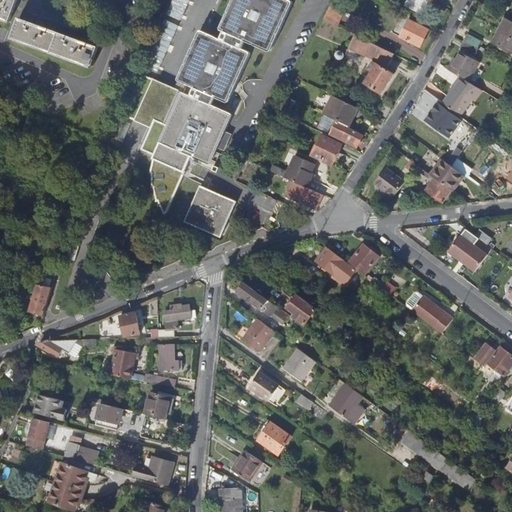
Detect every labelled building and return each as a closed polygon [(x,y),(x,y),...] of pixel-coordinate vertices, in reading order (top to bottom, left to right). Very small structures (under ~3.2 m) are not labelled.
[(17,2),(17,0),(0,0),(0,20),(9,24),(17,2)] [(295,4),(286,0),(236,0),(222,31),(231,35),(227,44),(202,32),(179,83),(200,92),(197,100),(184,94),(162,143),(211,165),(233,116),(213,107),(217,98),(229,104),(252,54),(244,50),(247,42),(272,54),(295,4)] [(345,4),(336,0),(325,20),(338,26),(346,9),(343,7),(345,4)] [(99,48),(77,40),(19,20),(11,41),(92,69),(99,48)] [(411,20),(402,38),(421,47),(430,30),(411,20)] [(511,23),(504,20),(491,44),(511,54),(511,23)] [(387,70),(395,54),(371,43),(356,35),(349,48),(378,61),(365,84),(382,95),(395,75),(387,70)] [(469,36),(465,42),(478,49),(479,50),(483,43),(469,36)] [(474,56),(478,49),(465,42),(464,42),(461,49),(474,56)] [(336,58),(337,59),(339,59),(341,59),(343,58),(344,56),(344,55),(347,56),(350,51),(346,49),(344,53),(342,52),(341,51),(339,51),(337,51),(336,54),(335,56),(336,58)] [(457,61),(451,71),(468,82),(480,63),(462,53),(457,61)] [(344,63),(337,59),(336,58),(330,70),(338,74),(344,63)] [(454,86),(449,93),(442,103),(460,116),(476,94),(465,87),(462,92),(454,86)] [(350,127),(359,109),(334,97),(325,115),(337,121),(347,126),(350,127)] [(438,102),(425,120),(447,137),(454,128),(455,129),(461,120),(438,102)] [(350,129),(347,126),(337,121),(331,134),(342,139),(344,137),(358,145),(363,136),(350,129)] [(332,165),(342,145),(323,135),(313,155),(332,165)] [(445,161),(447,158),(448,156),(440,151),(437,155),(445,161)] [(295,155),(285,177),(290,180),(307,187),(313,174),(311,173),(315,164),(295,155)] [(455,164),(447,158),(445,161),(453,167),(455,164)] [(445,161),(433,177),(452,192),(464,175),(453,167),(445,161)] [(375,184),(394,199),(407,183),(388,168),(375,184)] [(442,204),(452,192),(433,177),(429,174),(427,178),(432,182),(426,191),(442,204)] [(454,193),(466,177),(464,175),(452,192),(454,193)] [(320,203),(324,195),(307,187),(290,180),(288,183),(292,184),(286,197),(310,208),(314,200),(320,203)] [(201,189),(186,223),(221,239),(237,204),(201,189)] [(317,211),(320,203),(314,200),(310,208),(317,211)] [(455,229),(447,242),(452,245),(461,233),(455,229)] [(477,236),(488,244),(493,239),(481,230),(477,236)] [(461,235),(449,252),(476,272),(488,255),(475,245),(475,244),(489,254),(493,249),(479,239),(472,234),(468,240),(461,235)] [(379,257),(364,244),(351,262),(366,274),(379,257)] [(80,247),(72,245),(68,259),(76,261),(80,247)] [(352,265),(328,247),(317,262),(335,275),(333,277),(345,286),(357,270),(352,265)] [(36,265),(28,263),(25,279),(33,281),(36,265)] [(370,274),(368,278),(379,286),(382,283),(370,274)] [(30,312),(44,317),(55,281),(41,279),(40,285),(38,285),(30,312)] [(269,301),(244,282),(237,293),(262,311),(271,317),(279,308),(277,307),(269,301)] [(379,286),(373,295),(378,299),(382,294),(385,290),(383,289),(379,286)] [(413,311),(443,334),(455,318),(425,295),(423,297),(418,293),(415,293),(407,304),(408,307),(413,311)] [(313,316),(318,309),(298,295),(296,297),(293,295),(289,301),(292,303),(287,310),(295,315),(293,318),(305,327),(309,322),(312,324),(316,318),(313,316)] [(367,302),(373,307),(378,299),(373,295),(367,302)] [(150,317),(159,316),(158,298),(150,301),(150,317)] [(167,331),(159,332),(160,338),(176,337),(175,329),(180,329),(178,320),(197,317),(195,311),(191,312),(191,305),(182,307),(182,305),(172,307),(172,311),(164,313),(167,331)] [(333,326),(336,323),(323,313),(320,317),(333,326)] [(121,319),(126,338),(141,335),(137,315),(121,319)] [(262,352),(276,333),(258,320),(244,339),(262,352)] [(338,324),(335,328),(347,337),(350,332),(338,324)] [(344,341),(347,337),(335,328),(332,332),(344,341)] [(96,348),(96,340),(83,341),(83,348),(96,348)] [(70,353),(77,341),(50,342),(42,345),(38,346),(63,360),(67,352),(70,353)] [(488,366),(499,351),(488,343),(476,359),(484,365),(487,367),(488,366)] [(174,361),(174,345),(162,346),(161,346),(160,371),(179,371),(179,362),(174,361)] [(116,354),(112,375),(132,379),(136,357),(140,357),(142,346),(127,347),(126,350),(119,349),(119,347),(113,346),(112,352),(116,354)] [(499,351),(488,366),(504,378),(511,367),(511,357),(500,349),(499,351)] [(303,382),(317,363),(300,350),(286,370),(303,382)] [(251,386),(270,400),(281,385),(262,372),(251,386)] [(146,374),(145,381),(173,387),(174,380),(146,374)] [(0,399),(11,394),(8,386),(3,389),(0,383),(0,399)] [(360,407),(366,399),(348,386),(332,408),(357,426),(368,412),(360,407)] [(493,399),(499,404),(508,392),(502,387),(493,399)] [(161,392),(160,396),(171,399),(167,414),(171,414),(175,400),(180,401),(182,397),(161,392)] [(171,399),(160,396),(151,394),(146,414),(165,419),(167,414),(171,399)] [(302,394),(299,401),(311,407),(314,400),(302,394)] [(42,395),(38,412),(67,420),(70,409),(64,408),(66,401),(42,395)] [(99,424),(108,426),(113,406),(104,404),(99,424)] [(121,429),(125,410),(113,406),(108,426),(121,429)] [(45,449),(52,422),(36,418),(29,445),(45,449)] [(257,439),(279,454),(291,436),(268,420),(259,432),(261,434),(257,439)] [(465,486),(472,477),(411,432),(404,442),(465,486)] [(69,457),(79,460),(83,448),(83,447),(73,444),(69,457)] [(79,461),(101,467),(105,454),(83,448),(79,460),(79,461)] [(233,470),(250,481),(263,463),(245,452),(233,470)] [(142,454),(135,477),(170,487),(176,464),(142,454)] [(63,463),(57,483),(50,503),(76,511),(78,504),(83,505),(84,501),(83,501),(80,500),(85,484),(88,485),(90,486),(90,482),(94,483),(97,482),(99,475),(89,472),(63,463)] [(83,501),(88,485),(85,484),(80,500),(83,501)] [(243,511),(244,509),(242,510),(239,510),(238,500),(242,500),(242,493),(238,490),(221,490),(221,500),(223,500),(224,511),(217,511),(216,511),(243,511)]
